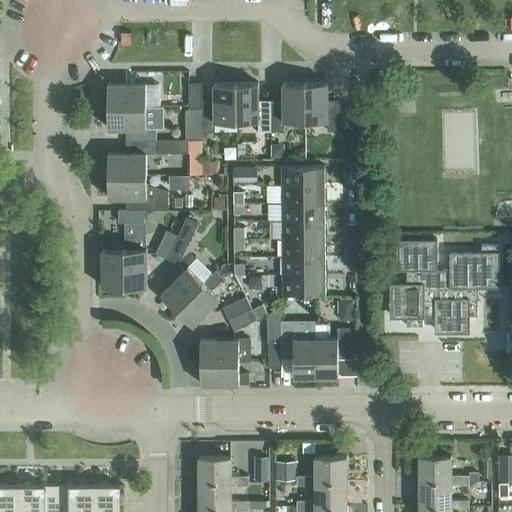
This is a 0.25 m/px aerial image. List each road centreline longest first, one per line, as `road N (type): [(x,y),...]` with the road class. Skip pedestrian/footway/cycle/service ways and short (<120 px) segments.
road 1 (residential): [(357,49),(363,408)]
road 2 (residential): [(70,174),(135,407)]
road 3 (residential): [(290,9),(67,14)]
road 4 (residential): [(159,407),(363,408)]
road 5 (residential): [(67,14),(70,174)]
road 6 (residential): [(511,46),(357,49)]
road 7 (residential): [(0,408),(135,407)]
